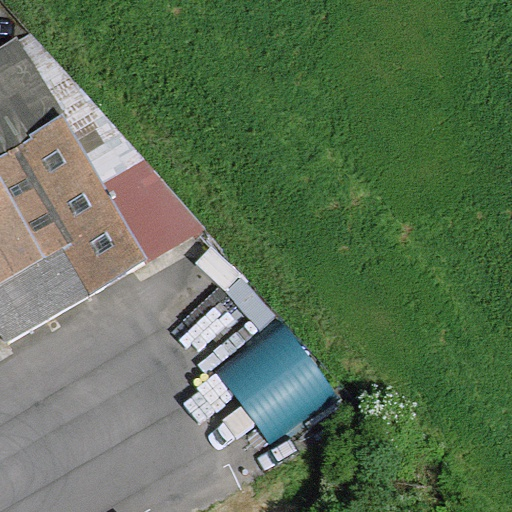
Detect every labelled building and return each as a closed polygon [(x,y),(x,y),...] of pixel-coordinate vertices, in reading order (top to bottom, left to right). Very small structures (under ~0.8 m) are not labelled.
[(62,125),(145,264),(205,228),(35,37),(17,47),(62,125)] [(17,47),(0,57),(0,161),(62,125),(17,47)] [(0,294),(65,256),(89,297),(145,264),(62,125),(0,161),(0,294)] [(0,332),(8,345),(89,297),(65,256),(0,294),(0,332)] [(281,438),(346,390),(295,321),(230,370),(281,438)]
